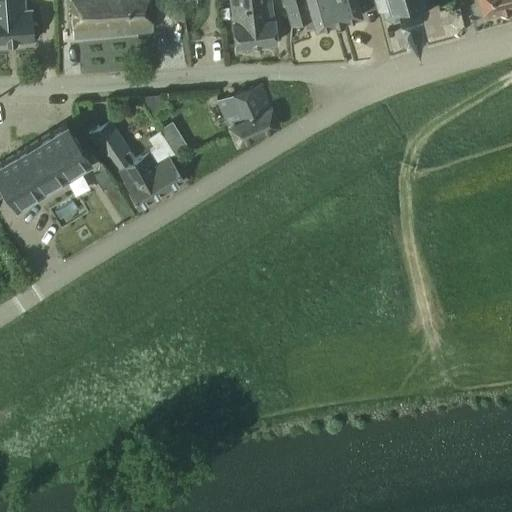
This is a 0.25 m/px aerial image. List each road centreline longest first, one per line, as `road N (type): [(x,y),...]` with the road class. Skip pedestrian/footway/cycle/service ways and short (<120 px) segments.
road 1 (unclassified): [(375,87),(0,318)]
road 2 (track): [(445,397),(402,189),(408,147),(511,76)]
road 3 (tertiary): [(375,87),(348,74),(276,73),(0,86)]
road 4 (tertiary): [(375,87),(511,41)]
